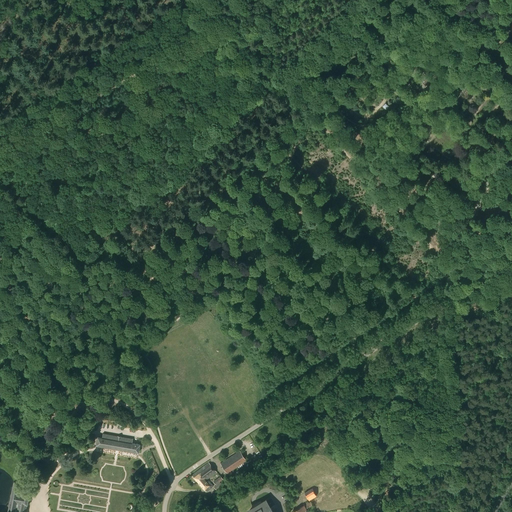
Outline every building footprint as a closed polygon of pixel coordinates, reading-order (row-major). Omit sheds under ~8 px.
[(138,452),(140,444),(134,442),(134,439),(105,434),(105,436),(103,435),(103,437),(98,437),(96,445),(138,452)] [(240,450),(221,463),(228,474),(247,461),(240,450)] [(200,470),(207,479),(217,472),(209,462),(200,470)] [(199,482),(207,492),(213,486),(208,480),(206,482),(205,481),(207,479),(200,470),(193,475),(199,482)] [(216,485),(220,482),(223,479),(220,476),(213,482),(216,485)] [(30,493),(31,485),(25,484),(14,482),(8,511),(7,511),(22,511),(24,504),(27,505),(30,493)] [(220,482),(216,485),(214,487),(216,490),(222,485),(220,482)] [(324,491),(320,484),(312,489),(304,493),(309,500),(316,496),(324,491)] [(273,511),(271,508),(269,508),(265,501),(249,510),(250,511),(273,511)]
